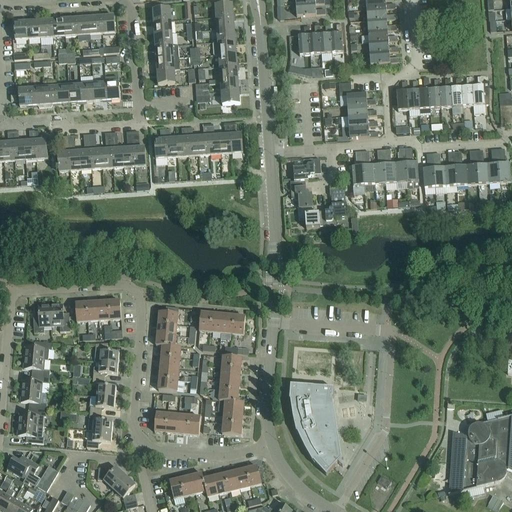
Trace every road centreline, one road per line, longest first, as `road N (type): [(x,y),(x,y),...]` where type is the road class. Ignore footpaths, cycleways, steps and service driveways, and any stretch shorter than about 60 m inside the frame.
road 1 (residential): [(0,409),(15,292),(129,286),(142,319),(132,421),(147,446)]
road 2 (residential): [(390,142),(386,94),(415,63),(411,0)]
road 3 (unclassified): [(268,152),(257,0)]
road 4 (residential): [(139,461),(75,455),(60,483),(94,504)]
road 5 (unclassified): [(273,446),(273,317)]
road 6 (residential): [(147,446),(224,456),(273,446)]
road 7 (residential): [(511,130),(500,142),(390,142)]
